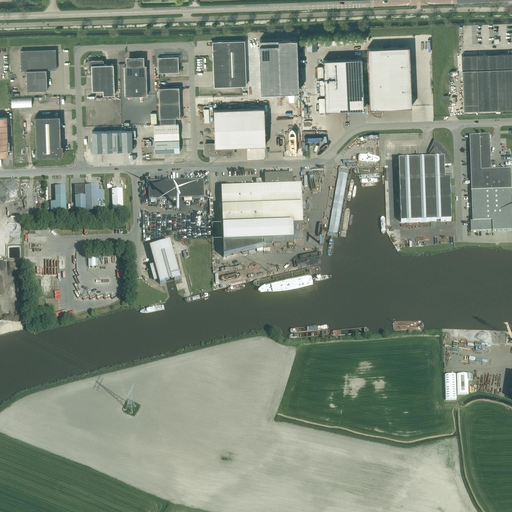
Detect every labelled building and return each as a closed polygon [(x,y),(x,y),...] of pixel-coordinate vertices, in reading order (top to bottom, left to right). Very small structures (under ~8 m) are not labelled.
[(259,46),(257,46),(258,49),(260,49),(261,92),(299,91),(297,38),(259,40),(259,46)] [(213,41),(214,86),(246,85),(245,40),(213,41)] [(317,51),(317,41),(306,41),(307,51),(317,51)] [(369,103),(368,103),(368,105),(369,108),(370,111),(373,113),(375,115),(378,115),(381,116),(383,108),(412,107),(409,46),(367,48),(369,103)] [(21,50),(21,71),(26,70),(27,90),(47,90),(47,70),(57,69),(56,49),(21,50)] [(464,111),(479,110),(511,108),(511,53),(462,55),(462,68),(463,86),(464,111)] [(158,73),(179,72),(178,57),(158,57),(158,73)] [(125,96),(147,95),(146,65),(142,65),(142,58),(128,59),(128,65),(124,65),(125,96)] [(364,108),(362,58),(323,59),(324,79),(319,80),(320,95),(325,95),(325,110),(364,108)] [(115,94),(113,64),(104,64),(104,61),(102,60),(91,60),(90,60),(89,62),(88,63),(89,68),(91,68),(92,90),(103,90),(103,95),(115,94)] [(180,102),(179,94),(180,94),(181,93),(181,86),(174,86),(174,87),(159,88),(159,103),(180,102)] [(175,118),(182,118),(182,111),(181,110),(180,110),(180,102),(159,103),(160,123),(175,123),(175,118)] [(215,143),(205,144),(205,147),(205,153),(205,154),(206,154),(207,155),(208,155),(234,154),(233,146),(266,145),(264,107),(214,109),(215,143)] [(24,116),(25,137),(34,137),(34,116),(24,116)] [(63,153),(63,150),(63,146),(63,145),(61,145),(61,136),(60,126),(60,116),(35,117),(36,157),(56,156),(56,158),(58,158),(60,157),(61,156),(62,155),(63,153)] [(7,117),(0,117),(0,156),(8,156),(7,117)] [(179,139),(179,131),(179,124),(166,124),(154,125),(154,132),(154,140),(179,139)] [(92,132),(92,152),(133,150),(132,130),(92,132)] [(511,189),(511,169),(491,170),(489,134),(479,135),(479,136),(469,136),(471,191),(472,221),(470,221),(471,231),(493,231),(511,230),(511,208),(511,190),(511,189)] [(176,154),(178,152),(180,152),(180,150),(181,148),(180,147),(179,140),(154,141),(155,153),(175,152),(176,154)] [(450,179),(445,179),(444,166),(451,165),(451,161),(450,156),(448,152),(445,148),(442,145),(439,142),(435,140),(428,152),(430,153),(427,159),(410,159),(399,160),(401,223),(451,221),(450,179)] [(256,186),(221,188),(222,228),(293,226),(303,225),(301,185),(293,185),(292,185),(291,175),(280,175),(277,175),(266,176),(266,183),(266,186),(261,186),(261,180),(256,180),(256,186)] [(204,198),(203,180),(148,182),(149,200),(164,199),(164,203),(168,203),(168,199),(204,198)] [(98,211),(97,189),(97,186),(75,187),(76,212),(98,211)] [(66,213),(65,187),(55,187),(56,202),(51,203),(51,214),(66,213)] [(123,210),(122,190),(112,190),(113,211),(123,210)] [(293,226),(222,228),(223,245),(294,242),(293,235),(293,226)] [(170,242),(150,247),(155,266),(150,267),(154,281),(159,280),(160,284),(180,279),(170,242)] [(42,279),(43,295),(53,295),(52,279),(60,278),(60,274),(58,274),(58,257),(35,257),(36,279),(42,279)] [(98,267),(97,258),(88,259),(88,267),(91,267),(92,268),(95,268),(96,267),(98,267)] [(230,260),(231,272),(246,271),(246,259),(230,260)] [(468,374),(456,375),(457,395),(468,395),(468,374)]
